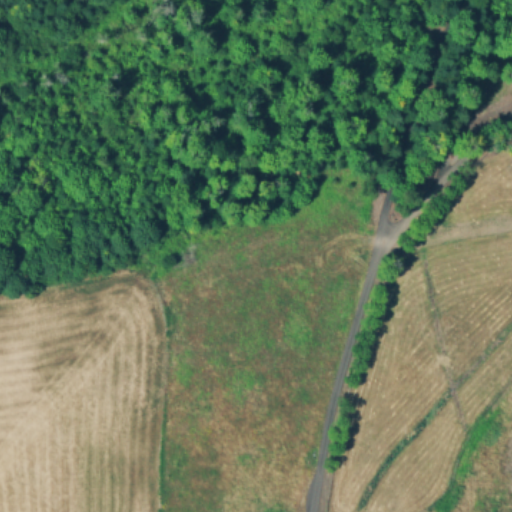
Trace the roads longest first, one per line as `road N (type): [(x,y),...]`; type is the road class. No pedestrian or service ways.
road 1 (residential): [(312,511),(402,143),(461,0)]
road 2 (residential): [(375,248),(511,117)]
